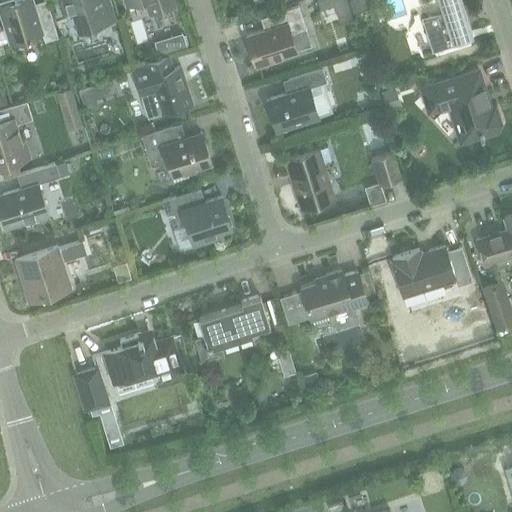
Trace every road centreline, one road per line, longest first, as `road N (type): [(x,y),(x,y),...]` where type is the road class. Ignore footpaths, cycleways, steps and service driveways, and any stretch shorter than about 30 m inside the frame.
road 1 (tertiary): [(178,473),(511,368)]
road 2 (residential): [(274,248),(0,337)]
road 3 (residential): [(274,248),(197,0)]
road 4 (residential): [(511,174),(274,248)]
road 5 (tertiary): [(178,473),(57,498)]
